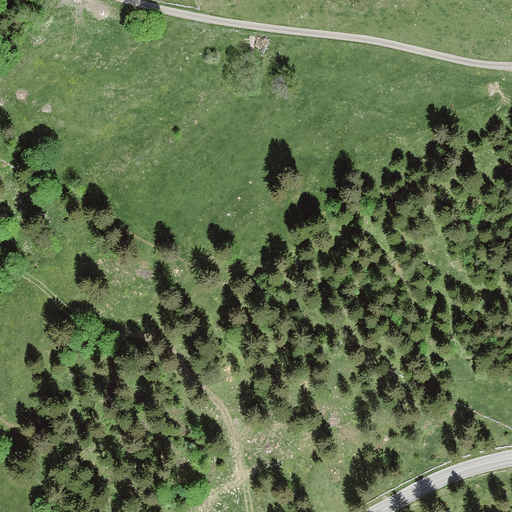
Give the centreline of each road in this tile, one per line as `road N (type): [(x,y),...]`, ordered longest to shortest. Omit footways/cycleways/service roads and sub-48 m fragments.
road 1 (unclassified): [(125,0),(511,66)]
road 2 (secondary): [(511,458),(456,472),(385,511)]
